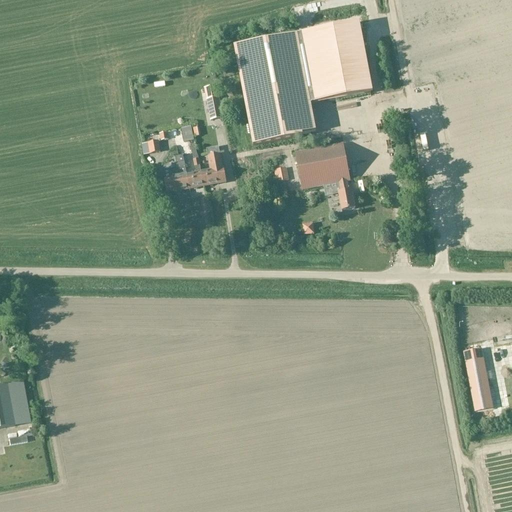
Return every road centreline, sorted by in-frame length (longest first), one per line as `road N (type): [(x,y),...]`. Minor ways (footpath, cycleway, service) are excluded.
road 1 (unclassified): [(511,277),(0,271)]
road 2 (unknown): [(425,276),(470,511)]
